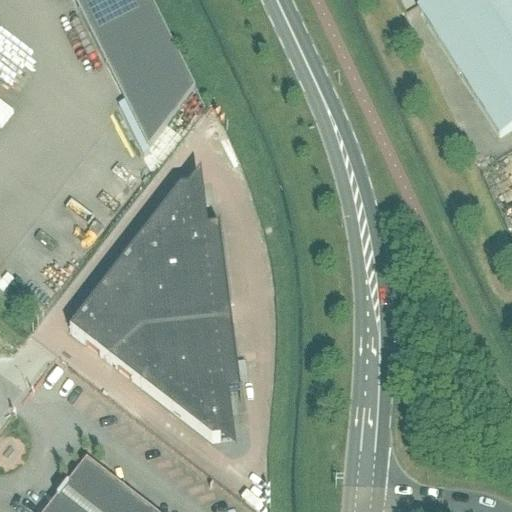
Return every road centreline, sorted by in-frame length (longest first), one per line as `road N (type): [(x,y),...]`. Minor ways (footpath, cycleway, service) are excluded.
road 1 (unknown): [(65,333),(212,150),(230,147),(266,261),(276,352),(268,464),(242,471)]
road 2 (secondary): [(364,500),(373,354),(368,257),(334,129),(275,0)]
road 3 (unknown): [(65,333),(4,395),(154,511)]
road 4 (unknown): [(242,471),(65,333)]
road 5 (tertiary): [(490,511),(364,500)]
